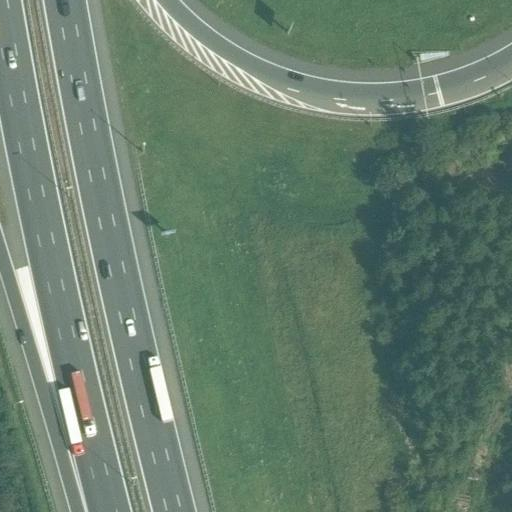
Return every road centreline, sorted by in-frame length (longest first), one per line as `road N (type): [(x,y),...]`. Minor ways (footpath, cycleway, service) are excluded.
road 1 (motorway): [(175,511),(120,287),(65,0)]
road 2 (motorway): [(0,20),(91,445)]
road 3 (motorway): [(511,65),(433,98),(341,99),(258,73),(165,0)]
road 4 (motorway): [(0,254),(91,445)]
